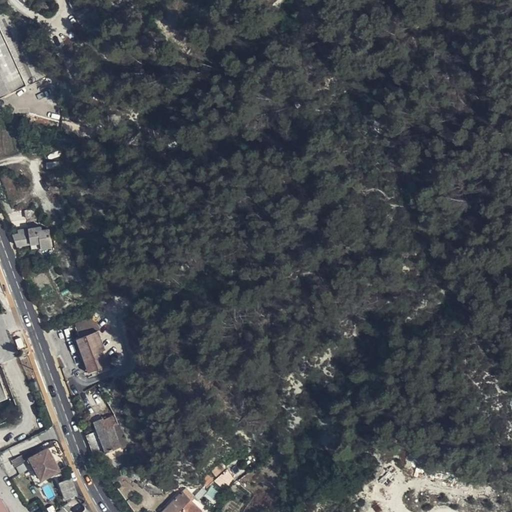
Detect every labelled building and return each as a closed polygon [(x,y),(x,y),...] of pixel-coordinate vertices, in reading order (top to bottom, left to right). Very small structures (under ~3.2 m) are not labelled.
[(79,21),(92,14),(85,0),(74,0),(70,3),(79,21)] [(9,12),(0,16),(0,27),(26,85),(45,76),(9,12)] [(79,21),(84,30),(97,23),(92,14),(79,21)] [(0,27),(0,96),(26,85),(0,27)] [(40,216),(38,208),(26,210),(27,218),(40,216)] [(36,243),(36,249),(52,246),(50,229),(43,230),(43,226),(19,230),(19,232),(14,234),(15,239),(18,245),(32,243),(36,243)] [(355,244),(335,232),(331,240),(351,252),(355,244)] [(86,371),(91,370),(107,364),(109,363),(92,319),(78,324),(82,336),(74,339),(86,371)] [(107,364),(91,370),(93,377),(110,371),(107,364)] [(86,435),(94,456),(108,451),(120,446),(121,446),(113,424),(117,423),(113,415),(103,419),(103,417),(94,421),(97,430),(86,435)] [(120,446),(108,451),(111,459),(123,454),(120,446)] [(49,447),(30,456),(42,478),(60,469),(49,447)] [(231,474),(234,479),(245,471),(242,466),(231,474)] [(231,482),(234,479),(231,474),(228,470),(215,482),(227,490),(231,482)] [(72,477),(61,482),(66,498),(77,494),(72,477)] [(195,511),(200,508),(182,491),(161,511),(195,511)]
